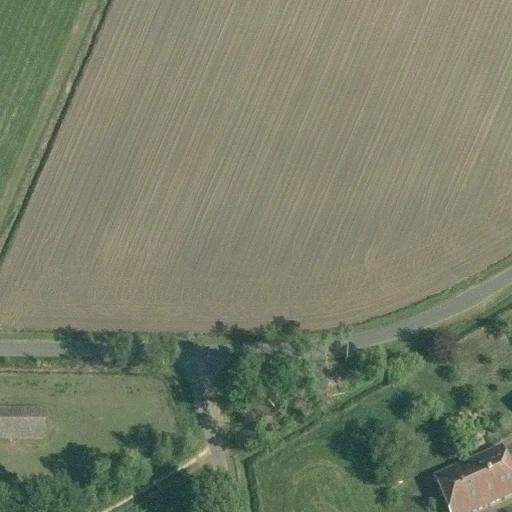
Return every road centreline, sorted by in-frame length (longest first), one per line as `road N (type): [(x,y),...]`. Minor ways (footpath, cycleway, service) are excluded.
road 1 (unclassified): [(511,272),(434,317),(370,339),(196,351)]
road 2 (unclassified): [(196,351),(0,347)]
road 3 (unclassified): [(225,511),(196,351)]
